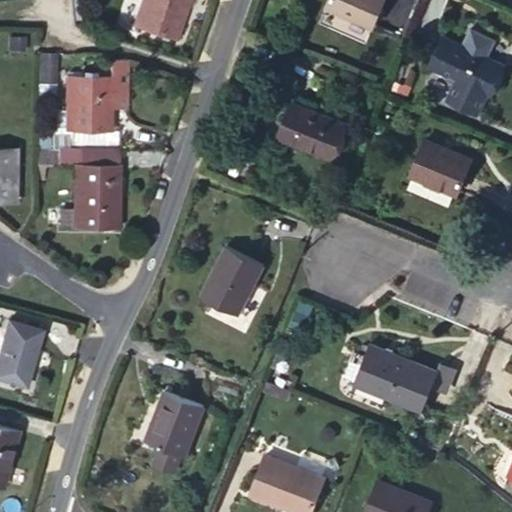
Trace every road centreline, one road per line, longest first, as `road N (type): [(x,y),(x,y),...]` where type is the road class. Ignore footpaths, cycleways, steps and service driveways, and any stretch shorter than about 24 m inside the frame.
road 1 (unclassified): [(117,327),(154,255),(240,0)]
road 2 (unclassified): [(57,511),(117,327)]
road 3 (residential): [(511,272),(504,288),(394,256),(349,257)]
road 4 (residential): [(0,252),(21,255),(117,327)]
